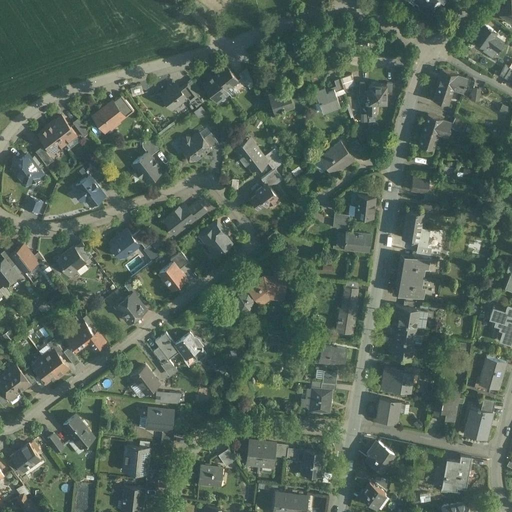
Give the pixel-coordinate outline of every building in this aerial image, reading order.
[(414,0),(418,3),(419,6),(427,5),(428,5),(435,10),(442,0),(414,0)] [(511,0),(505,0),(499,10),(511,19),(511,0)] [(497,31),(483,21),(472,37),(485,46),(485,47),(487,44),(496,51),(497,51),(504,41),(495,33),(497,31)] [(496,51),(487,44),(485,47),(485,46),(483,49),(493,56),(496,51)] [(238,80),(226,64),(214,74),(227,91),(228,91),(234,87),(232,84),(238,80)] [(252,80),(247,67),(238,73),(247,84),(252,80)] [(466,77),(442,69),(438,83),(453,88),(461,91),(463,84),(466,85),(467,83),(464,82),(466,77)] [(351,73),(340,77),(344,88),(355,84),(351,73)] [(227,91),(214,74),(209,78),(210,80),(205,84),(216,100),(228,92),(228,91),(227,91)] [(340,77),(334,80),(338,91),(344,88),(340,77)] [(202,91),(192,78),(188,82),(197,95),(202,91)] [(377,82),(371,81),(371,83),(369,83),(369,89),(365,89),(365,94),(367,94),(367,101),(367,113),(376,113),(376,101),(386,101),(386,94),(386,83),(377,83),(377,82)] [(197,95),(188,82),(180,88),(186,97),(189,101),(190,101),(197,95)] [(175,83),(172,85),(169,84),(167,85),(167,88),(167,89),(161,94),(172,108),(186,97),(180,88),(175,83)] [(453,88),(438,83),(433,98),(448,103),(453,88)] [(287,86),(268,92),(274,111),(293,105),(291,98),(287,86)] [(334,88),(326,91),(324,86),(315,89),(319,100),(319,102),(320,102),(323,111),(340,105),(334,88)] [(480,87),(473,86),(471,99),(478,100),(480,87)] [(133,110),(121,94),(112,101),(122,116),(123,117),(133,110)] [(197,95),(190,101),(191,103),(194,104),(196,107),(203,102),(197,95)] [(300,95),(291,98),(293,105),(295,111),(304,108),(300,95)] [(112,101),(95,114),(100,121),(100,124),(101,127),(104,127),(108,125),(110,128),(119,121),(118,119),(122,116),(112,101)] [(193,109),(197,115),(205,110),(201,104),(193,109)] [(443,118),(428,113),(423,128),(438,133),(443,119),(443,118)] [(76,133),(62,114),(50,123),(65,142),(76,133)] [(467,121),(455,116),(450,126),(462,132),(467,121)] [(89,131),(78,117),(73,121),(83,135),(89,131)] [(445,120),(443,119),(438,133),(446,136),(448,128),(447,128),(449,123),(444,122),(445,120)] [(65,142),(50,123),(38,132),(53,151),(65,142)] [(438,133),(423,128),(418,143),(433,148),(438,133)] [(199,132),(190,138),(189,136),(186,136),(183,138),(183,141),(184,143),(181,145),(190,158),(196,159),(210,148),(211,148),(203,137),(199,132)] [(219,144),(211,132),(203,137),(211,148),(210,148),(212,150),(219,144)] [(265,156),(250,136),(233,148),(252,173),(256,170),(258,172),(269,164),(270,163),(265,156)] [(154,138),(142,140),(143,146),(147,152),(148,151),(150,155),(160,147),(154,138)] [(341,140),(320,156),(333,174),(354,158),(341,140)] [(363,151),(356,142),(351,146),(357,155),(363,151)] [(53,159),(42,144),(35,149),(46,164),(53,159)] [(283,162),(277,147),(265,156),(270,163),(269,164),(273,170),(275,168),(283,162)] [(21,183),(29,185),(45,174),(28,150),(21,156),(13,154),(11,170),(21,183)] [(147,152),(132,163),(137,169),(136,170),(140,177),(142,175),(147,182),(162,170),(150,155),(148,151),(147,152)] [(106,176),(95,162),(86,169),(89,174),(90,173),(97,183),(106,176)] [(453,167),(439,165),(438,171),(452,174),(453,167)] [(280,175),(275,168),(273,170),(261,178),(265,183),(267,182),(268,184),(280,175)] [(89,174),(76,184),(77,186),(74,189),(82,199),(89,194),(94,201),(101,196),(96,189),(100,186),(97,183),(90,173),(89,174)] [(413,173),(410,188),(426,191),(427,191),(427,189),(429,176),(413,173)] [(265,206),(267,208),(280,199),(268,184),(267,182),(265,183),(254,191),(257,194),(250,199),(259,211),(265,206)] [(436,190),(427,189),(427,191),(426,191),(425,198),(434,200),(435,200),(436,190)] [(39,214),(44,200),(30,195),(25,209),(39,214)] [(375,197),(357,195),(355,214),(373,217),(375,197)] [(425,198),(421,198),(420,206),(433,208),(434,200),(425,198)] [(206,211),(198,201),(188,208),(195,218),(196,219),(206,211)] [(185,204),(180,208),(178,206),(172,211),(173,213),(164,219),(170,226),(174,227),(177,231),(195,218),(188,208),(185,204)] [(423,211),(407,209),(405,222),(421,225),(423,211)] [(348,220),(333,218),(332,226),(347,228),(348,220)] [(234,243),(216,220),(197,234),(215,257),(225,249),(234,243)] [(421,225),(405,222),(403,236),(418,239),(421,225)] [(127,229),(121,233),(117,233),(117,236),(109,242),(120,256),(124,256),(126,254),(132,255),(134,254),(134,248),(137,247),(137,242),(132,235),(127,229)] [(151,244),(140,229),(132,235),(137,242),(141,243),(145,248),(151,244)] [(370,233),(346,230),(345,234),(338,233),(336,247),(369,250),(370,233)] [(92,256),(81,241),(74,247),(85,261),(92,256)] [(33,255),(24,243),(10,253),(17,262),(23,270),(23,271),(36,262),(37,260),(33,255)] [(431,246),(417,243),(416,250),(417,251),(430,253),(431,246)] [(74,247),(73,246),(61,255),(61,257),(58,260),(62,265),(62,266),(63,267),(68,274),(69,273),(70,275),(72,275),(76,272),(76,270),(75,269),(85,261),(74,247)] [(10,253),(6,248),(0,252),(5,257),(12,266),(17,262),(10,253)] [(181,250),(170,258),(172,261),(173,260),(179,268),(189,261),(181,250)] [(49,265),(38,251),(33,255),(37,260),(36,262),(42,270),(49,265)] [(430,253),(417,251),(416,257),(429,259),(430,253)] [(416,257),(401,254),(398,273),(426,278),(429,259),(416,257)] [(12,266),(5,257),(0,260),(0,279),(4,285),(10,280),(14,281),(17,279),(17,275),(18,274),(23,270),(17,262),(12,266)] [(179,268),(173,260),(172,261),(159,271),(173,289),(186,278),(179,268)] [(292,273),(275,271),(274,278),(286,279),(286,281),(291,281),(292,273)] [(426,278),(398,273),(395,291),(409,294),(423,296),(426,278)] [(274,278),(264,276),(248,288),(250,291),(247,293),(239,294),(235,302),(240,309),(249,308),(252,300),(252,299),(254,298),(258,303),(269,295),(284,296),(286,281),(286,279),(274,278)] [(141,291),(131,278),(125,282),(124,284),(131,293),(133,293),(136,297),(140,293),(141,291)] [(359,280),(346,279),(345,286),(348,286),(358,287),(359,280)] [(11,294),(4,285),(0,288),(0,289),(3,293),(6,298),(11,294)] [(348,286),(345,286),(342,307),(341,307),(340,318),(338,317),(336,330),(353,333),(356,310),(354,309),(358,287),(348,286)] [(136,297),(133,293),(131,293),(117,303),(117,305),(128,320),(130,321),(144,310),(144,308),(136,297)] [(423,296),(409,294),(408,300),(420,302),(422,302),(423,296)] [(408,300),(404,300),(403,305),(419,308),(420,302),(408,300)] [(45,302),(39,307),(43,311),(48,306),(45,302)] [(403,305),(395,304),(394,311),(399,312),(397,321),(397,322),(416,325),(419,308),(403,305)] [(511,310),(505,307),(505,308),(493,304),(489,314),(496,316),(494,321),(500,323),(499,326),(503,327),(500,337),(510,340),(511,333),(511,310)] [(416,325),(397,322),(397,321),(393,321),(391,328),(396,328),(394,338),(414,341),(416,325)] [(85,322),(66,336),(76,349),(89,339),(95,335),(94,334),(85,322)] [(9,331),(4,335),(4,336),(7,340),(9,340),(13,337),(9,331)] [(175,343),(166,331),(155,339),(159,345),(169,358),(180,350),(175,343)] [(190,331),(175,343),(180,350),(186,357),(193,352),(198,359),(206,353),(190,331)] [(105,341),(98,332),(94,334),(95,335),(89,339),(96,348),(105,341)] [(54,337),(47,343),(52,350),(54,348),(59,355),(64,351),(54,337)] [(414,341),(394,338),(390,337),(389,344),(393,345),(392,355),(411,358),(414,341)] [(346,348),(322,343),(319,359),(343,364),(346,348)] [(169,358),(159,345),(153,349),(163,363),(173,364),(169,358)] [(59,355),(54,348),(52,350),(43,357),(57,375),(68,366),(59,355)] [(505,359),(486,353),(479,379),(490,382),(498,384),(505,359)] [(57,375),(43,357),(37,361),(36,361),(33,363),(33,366),(35,368),(36,369),(41,375),(47,383),(57,375)] [(416,365),(404,363),(403,369),(412,371),(418,372),(419,366),(416,365)] [(24,374),(16,364),(6,371),(20,390),(30,383),(24,374)] [(145,365),(132,374),(137,381),(138,380),(146,391),(158,382),(145,365)] [(403,369),(384,366),(382,385),(409,390),(412,371),(403,369)] [(337,370),(323,369),(322,381),(336,382),(337,370)] [(35,379),(29,370),(24,374),(30,383),(31,385),(36,381),(35,379)] [(20,390),(6,371),(0,375),(0,385),(10,398),(20,390)] [(41,375),(35,379),(36,381),(41,387),(47,383),(41,375)] [(490,382),(479,379),(477,385),(488,388),(490,382)] [(311,386),(309,409),(329,411),(332,388),(321,387),(311,386)] [(458,388),(448,386),(448,388),(438,386),(435,404),(437,404),(435,410),(445,412),(444,414),(453,415),(458,388)] [(164,391),(156,390),(156,401),(163,402),(163,401),(163,394),(164,391)] [(8,402),(1,391),(0,391),(0,402),(3,406),(8,402)] [(495,396),(483,394),(481,400),(493,403),(495,396)] [(400,400),(380,397),(379,404),(375,403),(374,408),(378,409),(376,418),(397,421),(400,400)] [(493,403),(481,400),(480,405),(491,408),(491,409),(493,403)] [(480,405),(471,403),(469,412),(471,412),(467,428),(465,428),(464,429),(485,434),(489,420),(488,420),(491,409),(491,408),(480,405)] [(174,409),(148,406),(147,416),(140,416),(139,425),(146,426),(162,428),(172,429),(174,409)] [(93,437),(76,415),(63,425),(70,433),(67,435),(71,440),(74,438),(81,447),(93,437)] [(172,429),(162,428),(161,442),(173,443),(174,429),(172,429)] [(63,447),(54,434),(47,438),(56,452),(63,447)] [(263,441),(249,439),(246,463),(260,465),(263,441)] [(394,451),(378,440),(365,457),(381,469),(394,451)] [(276,442),(263,441),(260,465),(274,466),(275,455),(276,442)] [(288,444),(276,442),(275,455),(286,457),(288,447),(288,444)] [(29,443),(11,456),(13,458),(20,468),(23,472),(41,459),(29,443)] [(149,447),(126,444),(124,470),(146,472),(147,468),(149,447)] [(228,447),(218,454),(225,465),(235,458),(228,447)] [(288,447),(286,457),(286,460),(298,461),(300,448),(288,447)] [(324,451),(304,449),(302,462),(305,463),(304,470),(321,472),(324,451)] [(459,457),(449,455),(446,471),(445,471),(445,474),(446,474),(444,485),(456,486),(456,483),(465,484),(470,459),(459,457)] [(20,468),(13,458),(7,462),(15,472),(20,468)] [(223,467),(201,464),(199,482),(220,485),(223,467)] [(159,470),(147,468),(146,472),(146,481),(157,482),(159,470)] [(34,499),(13,471),(8,474),(24,495),(29,502),(32,500),(34,499)] [(385,492),(369,480),(359,494),(376,506),(385,492)] [(157,482),(146,481),(145,488),(157,490),(157,482)] [(145,488),(124,485),(121,508),(142,511),(145,488)] [(289,511),(292,493),(275,491),(272,511),(279,511),(289,511)] [(306,511),(308,495),(292,493),(289,511),(306,511)] [(29,502),(24,495),(17,499),(22,508),(30,504),(29,502)] [(466,497),(442,502),(443,511),(471,511),(471,510),(469,511),(466,497)] [(40,511),(32,500),(29,502),(30,504),(22,508),(24,511),(40,511)]
